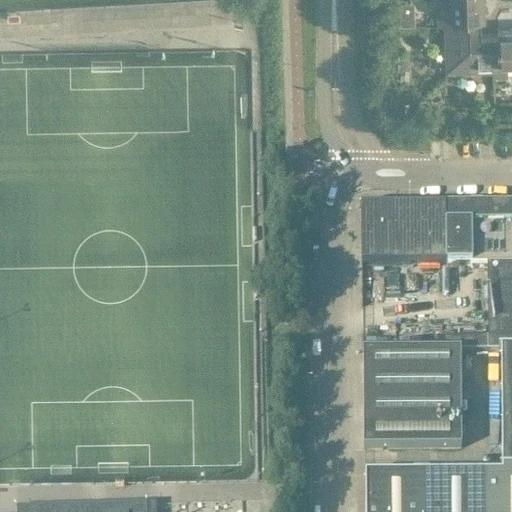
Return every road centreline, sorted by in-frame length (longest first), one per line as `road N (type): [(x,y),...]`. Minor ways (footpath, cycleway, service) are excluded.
road 1 (residential): [(334,511),(332,213),(356,156)]
road 2 (residential): [(356,156),(333,113),(332,0)]
road 3 (residential): [(356,156),(389,173),(511,176)]
